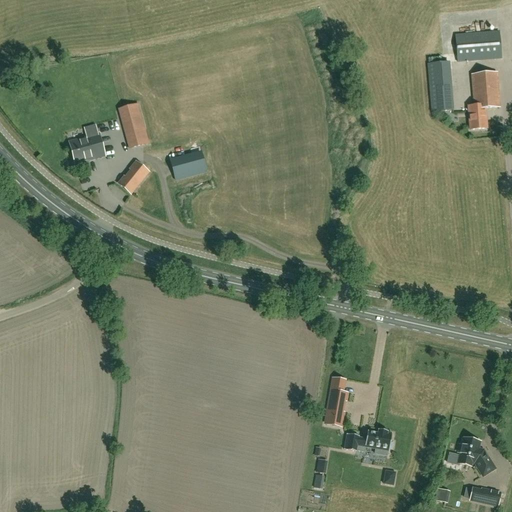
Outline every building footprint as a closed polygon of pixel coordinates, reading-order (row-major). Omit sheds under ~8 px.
[(460,48),(501,46),(500,33),(459,35),(460,48)] [(503,47),(458,50),(459,63),(504,60),(503,47)] [(448,63),(427,65),(431,113),(452,111),(448,63)] [(472,76),(474,103),(485,102),(485,109),(500,108),(497,74),(472,76)] [(485,102),(474,103),(475,107),(469,107),(471,131),(487,129),(485,109),(485,102)] [(121,110),(132,148),(148,144),(138,105),(121,110)] [(69,143),(75,165),(105,157),(99,134),(69,143)] [(207,170),(202,152),(171,161),(176,178),(207,170)] [(118,184),(131,195),(149,173),(136,163),(129,170),(131,171),(125,178),(124,177),(118,184)] [(345,381),(333,379),(326,417),(327,417),(326,425),(341,428),(342,420),(343,413),(342,413),(344,402),(345,402),(347,394),(343,393),(345,381)] [(363,427),(364,416),(353,415),(352,426),(363,427)] [(387,433),(388,432),(379,430),(378,434),(367,432),(366,440),(358,438),(359,437),(347,435),(344,451),(356,453),(356,451),(364,453),(365,448),(375,450),(375,455),(387,457),(388,452),(389,452),(389,449),(391,450),(393,443),(391,443),(392,434),(387,433)] [(495,470),(489,461),(489,460),(488,461),(482,452),(477,451),(479,443),(478,443),(477,441),(471,439),(469,441),(464,439),(462,446),(459,446),(458,453),(461,454),(458,464),(470,466),(471,463),(474,463),(483,477),(495,470)] [(327,462),(318,460),(316,473),(325,474),(327,462)] [(385,472),(383,485),(394,486),(396,473),(385,472)] [(324,478),(316,476),(314,489),(322,490),(324,478)] [(436,501),(448,503),(451,492),(438,489),(436,501)] [(497,507),(500,494),(482,490),(482,491),(473,489),(470,501),(497,507)]
